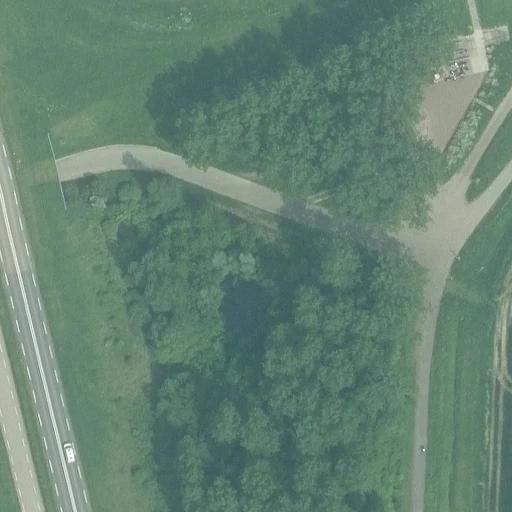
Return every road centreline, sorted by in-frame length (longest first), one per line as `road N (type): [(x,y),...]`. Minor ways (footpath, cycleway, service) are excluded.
road 1 (unclassified): [(429,259),(146,157),(96,158)]
road 2 (primary): [(73,511),(0,199)]
road 3 (unclassified): [(416,511),(429,259)]
road 4 (unclassified): [(449,236),(462,178),(511,97)]
road 5 (unclassified): [(34,511),(0,379)]
